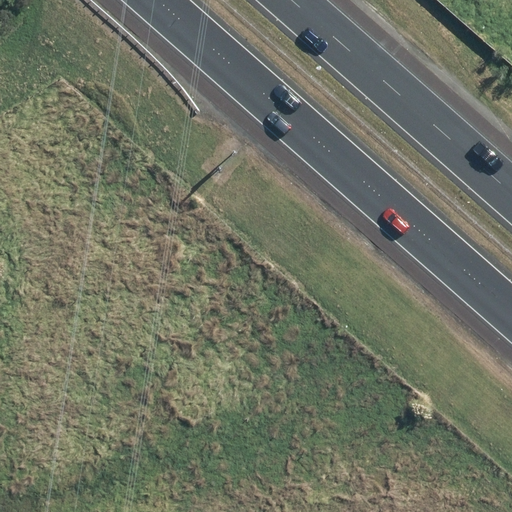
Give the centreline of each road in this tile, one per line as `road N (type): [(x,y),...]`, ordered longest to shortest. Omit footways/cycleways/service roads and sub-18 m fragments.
road 1 (motorway): [(511,295),(167,0)]
road 2 (motorway): [(264,0),(511,212)]
